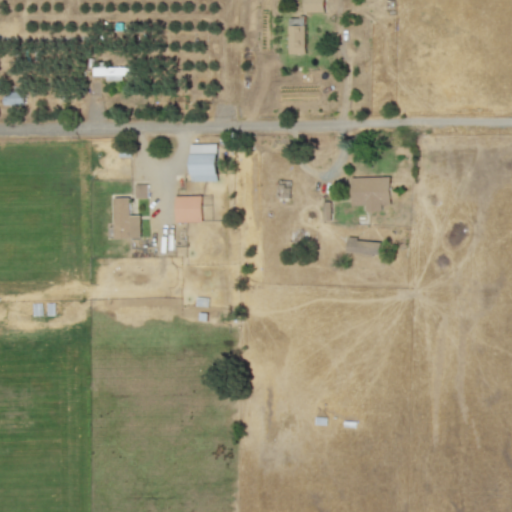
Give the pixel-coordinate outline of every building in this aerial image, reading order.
[(324,0),(303,0),(304,12),(325,12),(324,0)] [(306,54),(305,17),(289,17),(290,54),(306,54)] [(24,104),(24,91),(3,91),(3,104),(24,104)] [(217,181),(217,144),(191,144),(191,181),(217,181)] [(367,211),(383,211),(382,204),(392,204),(391,177),(353,178),(353,205),(366,204),(367,211)] [(136,198),(148,197),(148,184),(136,184),(136,198)] [(203,221),(202,195),(176,196),(176,222),(203,221)] [(130,197),(114,197),(115,238),(141,237),(140,214),(130,215),(130,197)] [(347,253),(380,255),(381,240),(348,239),(347,253)]
